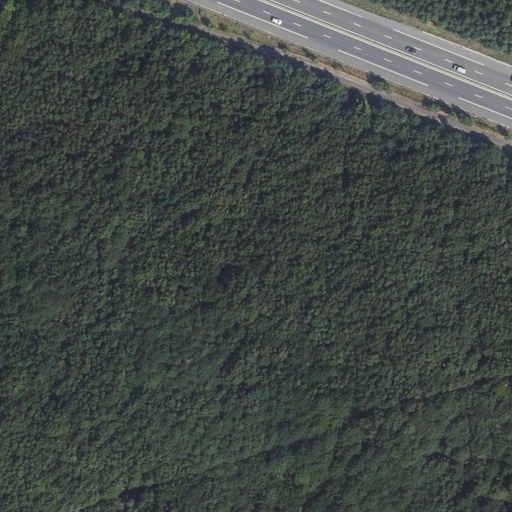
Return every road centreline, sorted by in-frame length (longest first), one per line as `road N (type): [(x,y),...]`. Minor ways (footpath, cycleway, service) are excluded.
road 1 (unknown): [(23,0),(355,417)]
road 2 (unknown): [(62,511),(511,370)]
road 3 (track): [(511,150),(348,85),(87,0)]
road 4 (motorway): [(235,0),(511,109)]
road 5 (unknown): [(0,297),(139,487)]
road 6 (motorway): [(511,85),(299,0)]
